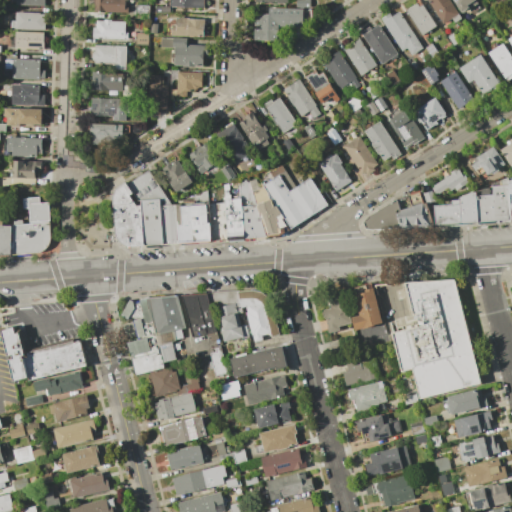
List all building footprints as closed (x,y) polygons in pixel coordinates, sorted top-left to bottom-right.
[(98,12),(98,0),(125,0),(125,8),(127,8),(127,13),(98,12)] [(207,0),(207,8),(170,7),(170,0),(207,0)] [(310,0),(310,8),(296,7),(296,0),(310,0)] [(420,0),(436,27),(422,36),(405,10),(420,0)] [(450,0),(459,14),(458,14),(461,19),(455,23),(452,18),(443,24),(428,0),(450,0)] [(476,0),(478,2),(462,13),(453,0),(476,0)] [(136,5),(149,6),(149,19),(135,18),(136,5)] [(278,41),(254,40),(254,29),(258,29),(258,26),(254,26),(255,14),(268,14),(268,8),(302,9),(301,27),(278,26),(278,41)] [(399,12),(422,49),(411,56),(407,49),(402,52),(381,19),(390,13),(392,16),(399,12)] [(11,21),(15,21),(16,13),(45,14),(44,31),(15,30),(15,28),(11,28),(11,21)] [(167,14),(167,21),(155,21),(156,13),(167,14)] [(213,23),(205,23),(205,14),(213,15),(213,23)] [(203,37),(172,35),(172,25),(176,25),(176,19),(176,18),(188,19),(204,20),(204,26),(203,37)] [(124,39),(92,38),(93,28),(97,28),(97,21),(104,21),(104,20),(111,20),(111,21),(125,22),(125,33),(128,33),(127,39),(124,39)] [(381,64),(360,32),(369,27),(371,30),(378,25),(397,54),(381,64)] [(44,33),(43,50),(15,49),(15,32),(44,33)] [(148,33),(148,45),(136,45),(136,32),(148,33)] [(453,33),(459,42),(453,46),(447,36),(453,33)] [(186,38),(185,44),(207,45),(207,53),(203,53),(202,65),(193,65),(193,67),(183,67),(183,65),(174,64),(175,58),(170,57),(171,52),(175,52),(175,47),(160,47),(160,37),(186,38)] [(376,65),(360,76),(344,51),(350,48),(348,45),(359,37),(376,65)] [(431,44),(437,53),(431,57),(425,48),(431,44)] [(511,58),(511,77),(508,80),(506,77),(504,78),(489,53),(503,44),(511,57),(511,58),(511,59),(511,58)] [(95,61),(93,60),(92,58),(92,57),(92,55),(93,53),(94,52),(95,51),(95,46),(126,47),(126,70),(115,69),(115,64),(95,63),(95,61)] [(329,56),(338,50),(356,79),(355,79),(359,85),(354,89),(350,82),(339,89),(323,64),(331,59),(329,56)] [(496,79),(497,78),(502,85),(494,90),(493,88),(483,94),(474,80),(469,83),(459,68),(481,54),(496,79)] [(41,60),(40,70),(45,71),(45,78),(40,78),(40,79),(12,78),(13,59),(41,60)] [(414,61),(419,68),(415,70),(410,63),(414,61)] [(436,77),(438,80),(431,85),(421,71),(429,66),(431,69),(434,68),(438,75),(436,77)] [(106,74),(127,75),(126,86),(133,87),(133,97),(121,97),(122,93),(92,92),(92,71),(106,72),(106,74)] [(335,102),(332,96),(321,103),(305,77),(315,71),(318,75),(322,72),(340,99),(335,102)] [(393,71),(399,81),(393,85),(387,75),(393,71)] [(177,90),(178,72),(202,73),(202,87),(198,87),(192,91),(186,91),(186,97),(170,96),(170,90),(177,90)] [(455,72),(473,99),(458,109),(440,81),(455,72)] [(167,98),(148,97),(149,75),(162,76),(162,85),(168,85),(167,98)] [(309,111),(300,117),(283,90),(293,83),(292,81),(298,77),(316,107),(315,107),(320,114),(313,118),(309,111)] [(372,99),(365,88),(371,84),(378,95),(372,99)] [(11,105),(12,85),(40,86),(40,95),(45,95),(44,106),(11,105)] [(355,97),(358,103),(351,107),(348,101),(355,97)] [(379,111),(373,101),(381,97),(387,106),(379,111)] [(283,133),(278,125),(276,126),(272,119),(273,119),(264,104),(271,100),(273,102),(280,98),(297,125),(283,133)] [(415,111),(435,98),(445,113),(444,114),(446,116),(442,119),(441,116),(435,120),(437,124),(427,130),(421,121),(418,123),(413,116),(417,114),(415,111)] [(112,120),(112,117),(90,116),(91,99),(119,100),(119,106),(126,107),(126,121),(112,120)] [(158,112),(158,115),(150,114),(150,105),(157,105),(157,100),(166,101),(166,112),(158,112)] [(372,101),(378,111),(372,116),(365,106),(372,101)] [(3,117),(4,108),(43,109),(43,125),(19,124),(19,125),(6,125),(7,117),(3,117)] [(413,144),(408,148),(406,146),(405,147),(389,121),(405,110),(410,117),(411,116),(425,138),(413,145),(413,144)] [(330,111),(337,121),(331,125),(325,115),(330,111)] [(246,119),(244,117),(252,112),(261,126),(263,125),(267,130),(265,131),(268,138),(265,139),(268,144),(259,150),(256,145),(254,147),(239,123),(246,119)] [(391,156),(383,161),(379,154),(377,155),(371,145),(373,144),(365,131),(380,121),(400,155),(393,159),(391,156)] [(224,127),(232,123),(233,124),(234,124),(243,138),(242,139),(243,142),(244,141),(251,152),(235,162),(228,151),(232,149),(221,132),(225,129),(224,127)] [(114,142),(100,142),(100,145),(89,145),(90,124),(123,125),(122,138),(114,138),(114,142)] [(310,125),(316,136),(310,140),(304,129),(310,125)] [(7,137),(41,138),(41,144),(37,144),(37,157),(12,156),(12,151),(7,151),(7,137)] [(373,167),(375,170),(367,175),(365,172),(361,174),(344,146),(359,137),(377,165),(373,167)] [(289,138),(295,148),(288,152),(282,143),(289,138)] [(511,169),(499,149),(506,144),(505,143),(511,138),(511,169)] [(213,155),(211,156),(216,164),(201,174),(189,155),(195,151),(194,149),(199,146),(200,148),(209,142),(213,148),(210,150),(213,155)] [(503,163),(496,167),(498,169),(491,173),(490,172),(486,174),(481,166),(474,171),(470,165),(474,162),(472,160),(492,147),(503,163)] [(332,156),(336,154),(342,163),(341,164),(351,181),(336,191),(318,163),(331,155),(332,156)] [(38,178),(11,177),(12,169),(13,160),(40,161),(40,171),(38,171),(38,178)] [(177,160),(191,182),(176,192),(162,169),(177,160)] [(273,179),(269,174),(282,165),(297,187),(311,178),(328,204),(292,228),(264,186),(263,185),(273,179)] [(231,178),(228,180),(222,170),(229,166),(236,177),(232,179),(231,178)] [(453,187),(449,190),(448,188),(439,194),(437,192),(435,194),(430,187),(433,186),(433,185),(450,174),(449,172),(455,168),(456,170),(457,169),(461,174),(462,173),(468,181),(455,189),(453,187)] [(140,200),(128,182),(148,169),(171,205),(160,205),(159,199),(140,200)] [(483,184),(477,188),(471,179),(477,176),(483,184)] [(143,245),(130,246),(122,242),(117,238),(115,229),(114,197),(116,192),(121,186),(128,182),(140,200),(143,245)] [(478,222),(511,220),(509,185),(492,186),(492,195),(476,196),(478,222)] [(292,228),(279,236),(267,237),(256,205),(251,192),(264,186),(292,228)] [(431,189),(435,202),(428,204),(424,191),(431,189)] [(408,196),(412,206),(423,202),(419,191),(408,196)] [(436,225),(478,222),(476,196),(475,192),(459,197),(459,200),(452,200),(452,204),(434,205),(436,225)] [(412,206),(402,210),(398,200),(408,196),(412,206)] [(50,220),(29,221),(29,209),(23,209),(23,199),(40,197),(40,203),(49,202),(50,220)] [(244,238),(227,240),(225,203),(224,200),(241,198),(241,206),(244,238)] [(140,200),(159,199),(160,205),(162,244),(143,245),(140,200)] [(365,220),(392,202),(398,200),(402,210),(397,212),(401,227),(367,229),(365,220)] [(401,227),(434,225),(427,203),(423,204),(423,202),(412,206),(402,210),(397,212),(401,227)] [(227,240),(211,240),(209,206),(209,204),(225,203),(227,240)] [(179,243),(162,244),(160,205),(171,205),(177,204),(177,207),(179,243)] [(267,237),(244,238),(241,206),(256,205),(267,237)] [(211,240),(179,243),(177,207),(209,206),(211,240)] [(50,220),(51,239),(49,243),(47,247),(44,250),(40,252),(11,254),(12,226),(12,224),(13,224),(13,220),(22,220),(22,224),(29,224),(29,223),(29,221),(50,220)] [(3,226),(12,226),(11,254),(0,255),(0,221),(3,221),(3,226)] [(392,332),(416,326),(405,283),(455,280),(481,383),(419,399),(412,369),(401,372),(395,345),(392,332)] [(381,323),(372,288),(366,289),(365,285),(352,288),(359,315),(352,317),(356,330),(381,323)] [(236,290),(255,289),(261,292),(268,300),(280,335),(272,338),(267,335),(262,336),(263,340),(254,343),(246,312),(242,312),(236,290)] [(236,290),(207,292),(217,331),(220,342),(243,336),(238,313),(242,312),(236,290)] [(207,292),(182,294),(193,337),(217,331),(207,292)] [(351,323),(339,327),(340,329),(329,332),(326,318),(323,317),(322,313),(324,310),(331,309),(330,307),(332,304),(334,304),(332,296),(334,295),(335,293),(340,292),(342,293),(343,293),(351,323)] [(177,296),(147,298),(156,335),(181,328),(184,328),(177,296)] [(147,298),(139,300),(139,301),(133,303),(132,302),(129,300),(119,315),(126,319),(129,316),(130,316),(134,319),(140,315),(141,319),(132,321),(136,338),(137,341),(127,343),(135,375),(164,368),(163,364),(156,335),(147,298)] [(0,331),(19,326),(27,354),(33,379),(14,384),(0,331)] [(163,364),(156,335),(181,328),(184,340),(173,343),(178,360),(163,364)] [(88,365),(33,379),(27,354),(81,340),(88,365)] [(230,359),(285,346),(289,364),(286,364),(287,367),(276,370),(275,367),(234,377),(230,359)] [(227,373),(216,376),(214,368),(210,369),(208,363),(212,362),(210,354),(221,351),(227,373)] [(380,378),(346,386),(343,372),(348,371),(346,363),(374,356),(380,378)] [(170,367),(171,373),(175,372),(179,387),(191,384),(189,375),(196,373),(199,383),(198,383),(199,389),(176,395),(176,392),(155,397),(149,373),(170,367)] [(56,379),(56,378),(79,372),(83,387),(50,395),(48,389),(36,392),(34,382),(50,378),(51,381),(56,379)] [(279,377),(286,376),(288,386),(282,387),(284,396),(271,400),(270,398),(249,404),(244,385),(279,376),(279,377)] [(350,401),(347,390),(381,381),(386,402),(356,409),(354,400),(350,401)] [(221,399),(239,396),(237,382),(219,384),(221,399)] [(452,415),(447,397),(479,389),(481,398),(485,398),(487,406),(452,415)] [(159,402),(158,400),(170,397),(170,398),(190,393),(195,411),(165,419),(164,417),(158,419),(154,404),(159,402)] [(404,397),(415,394),(418,402),(406,405),(404,397)] [(41,395),(43,403),(26,408),(24,399),(41,395)] [(87,395),(90,407),(87,408),(88,415),(57,423),(55,414),(51,415),(49,406),(53,405),(53,403),(87,395)] [(276,404),(275,402),(288,399),(290,407),(288,408),(291,420),(259,428),(255,410),(276,404)] [(203,409),(216,406),(217,412),(205,415),(203,409)] [(493,420),(489,421),(491,429),(481,431),(482,432),(465,437),(464,436),(458,437),(454,420),(491,411),(493,420)] [(382,415),(386,414),(387,419),(391,418),(392,422),(398,420),(401,430),(390,433),(391,436),(370,441),(368,432),(363,433),(363,430),(358,431),(355,421),(382,414),(382,415)] [(435,416),(437,424),(425,427),(423,419),(435,416)] [(198,418),(202,437),(164,446),(160,428),(198,418)] [(53,429),(94,419),(96,429),(91,430),(94,440),(58,449),(53,429)] [(421,422),(424,432),(412,435),(409,425),(421,422)] [(16,428),(15,425),(22,423),(25,435),(10,439),(8,430),(16,428)] [(26,426),(38,423),(40,431),(28,434),(26,426)] [(277,451),(276,449),(264,452),(264,451),(256,453),(254,445),(262,443),(260,433),(294,425),(296,432),(294,433),(297,444),(289,446),(290,448),(277,451)] [(212,439),(210,431),(223,428),(225,436),(212,439)] [(424,434),(426,442),(416,444),(414,437),(424,434)] [(441,435),(444,446),(430,449),(427,438),(441,435)] [(498,443),(500,452),(489,455),(489,457),(477,460),(476,457),(471,458),(471,459),(470,460),(469,461),(468,461),(467,462),(466,461),(465,461),(464,460),(462,460),(459,446),(461,446),(461,444),(472,441),(472,440),(484,437),(492,435),(494,444),(498,443)] [(228,446),(229,452),(225,453),(226,456),(218,458),(215,444),(223,442),(224,447),(228,446)] [(200,450),(203,449),(206,458),(202,459),(203,463),(175,470),(175,468),(171,469),(167,455),(171,454),(170,451),(199,445),(200,450)] [(16,457),(15,458),(13,450),(30,446),(33,460),(18,464),(16,457)] [(66,469),(63,470),(62,464),(64,464),(62,454),(97,446),(99,454),(97,455),(100,465),(67,473),(66,469)] [(411,464),(403,466),(403,468),(380,474),(380,473),(368,476),(365,465),(372,463),(370,455),(406,446),(411,464)] [(266,477),(261,458),(298,449),(300,455),(304,454),(307,467),(266,477)] [(243,450),(246,461),(235,464),(232,452),(243,450)] [(447,457),(451,470),(437,474),(433,460),(447,457)] [(498,459),(500,468),(504,467),(507,477),(469,487),(464,467),(498,459)] [(226,476),(221,477),(223,484),(176,495),(172,478),(223,466),(226,476)] [(0,473),(6,472),(8,481),(4,482),(5,488),(0,489),(0,473)] [(53,481),(41,484),(38,475),(50,472),(53,481)] [(104,481),(107,480),(110,490),(74,499),(69,479),(76,477),(76,479),(101,472),(104,481)] [(304,472),(306,479),(311,478),(314,490),(271,501),(267,481),(304,472)] [(378,492),(367,494),(365,486),(377,483),(377,481),(408,474),(415,499),(383,506),(381,500),(380,500),(378,492)] [(256,476),(257,483),(246,486),(244,479),(256,476)] [(12,481),(26,478),(29,488),(15,491),(12,481)] [(226,482),(237,480),(238,487),(228,489),(226,482)] [(452,482),(454,493),(445,495),(442,484),(452,482)] [(493,486),(505,483),(506,491),(509,490),(511,503),(482,510),(481,508),(475,509),(470,492),(483,488),(483,486),(492,484),(493,486)] [(53,499),(58,498),(60,507),(47,510),(43,494),(52,492),(53,499)] [(215,507),(215,511),(180,511),(178,503),(220,492),(223,505),(215,507)] [(0,511),(0,496),(9,494),(13,511),(9,511),(0,511)] [(69,511),(69,509),(81,506),(80,505),(111,497),(113,505),(111,506),(112,511),(69,511)] [(310,497),(312,506),(318,505),(320,511),(279,511),(278,505),(310,497)] [(230,511),(229,505),(243,502),(245,511),(241,511),(230,511)]
